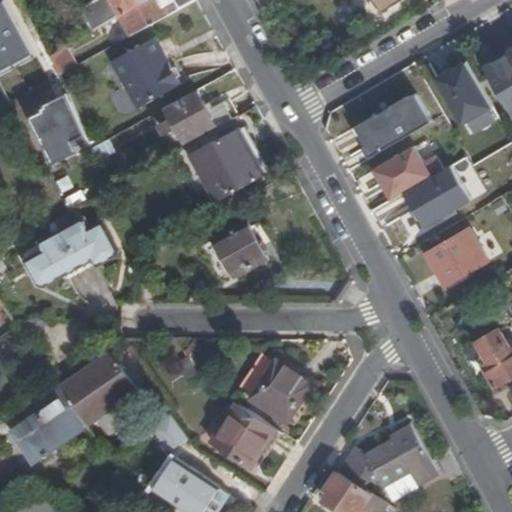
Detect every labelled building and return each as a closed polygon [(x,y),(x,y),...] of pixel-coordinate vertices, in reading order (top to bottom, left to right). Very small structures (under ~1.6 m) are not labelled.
[(9,0),(0,0),(0,76),(39,56),(9,0)] [(99,28),(117,13),(105,0),(103,0),(87,14),(99,28)] [(114,0),(123,14),(147,0),(114,0)] [(147,0),(123,14),(134,34),(195,0),(147,0)] [(163,53),(165,52),(156,37),(114,60),(141,107),(183,84),(170,60),(167,61),(163,53)] [(80,54),(73,42),(55,53),(62,65),(80,54)] [(511,54),(488,69),(506,99),(511,95),(511,54)] [(467,58),(437,75),(470,134),(501,117),(467,58)] [(59,68),(62,74),(67,71),(64,65),(59,68)] [(419,89),(354,125),(372,157),(437,120),(419,89)] [(219,126),(240,115),(231,98),(210,109),(200,91),(170,108),(174,117),(160,124),(166,133),(179,126),(187,140),(218,123),(219,126)] [(49,123),(40,127),(38,128),(54,157),(91,139),(75,109),(49,123)] [(251,144),(255,142),(246,126),(195,154),(219,198),(239,187),(243,193),(255,186),(251,179),(266,172),(251,144)] [(270,170),(255,142),(251,144),(266,172),(270,170)] [(417,145),(377,168),(394,199),(408,192),(435,176),(417,145)] [(435,176),(408,192),(429,228),(474,201),(452,166),(435,176)] [(270,257),(249,219),(215,238),(237,275),(270,257)] [(92,229),(87,220),(46,243),(51,252),(31,263),(42,283),(49,284),(97,258),(101,264),(118,255),(120,248),(105,222),(92,229)] [(429,254),(446,286),(488,262),(470,231),(429,254)] [(496,388),(511,378),(511,350),(511,351),(499,330),(479,343),(491,363),(484,368),(496,388)] [(108,348),(60,381),(61,384),(85,419),(134,384),(108,348)] [(317,382),(281,359),(256,396),(291,420),(317,382)] [(61,384),(36,401),(43,411),(15,431),(37,463),(55,451),(53,448),(88,424),(85,419),(61,384)] [(220,435),(258,461),(263,454),(280,428),(241,403),(220,435)] [(413,422),(398,429),(400,433),(393,437),(366,452),(356,446),(340,471),(338,471),(328,488),(332,491),(327,498),(347,511),(384,511),(390,503),(363,486),(380,477),(385,488),(413,472),(421,486),(441,474),(413,422)] [(280,428),(263,454),(267,456),(285,431),(280,428)] [(253,467),(258,461),(220,435),(216,442),(253,467)] [(453,477),(464,470),(455,455),(451,447),(440,453),(453,477)] [(207,511),(224,487),(180,459),(159,490),(193,511),(207,511)] [(224,487),(207,511),(219,511),(233,492),(224,487)]
